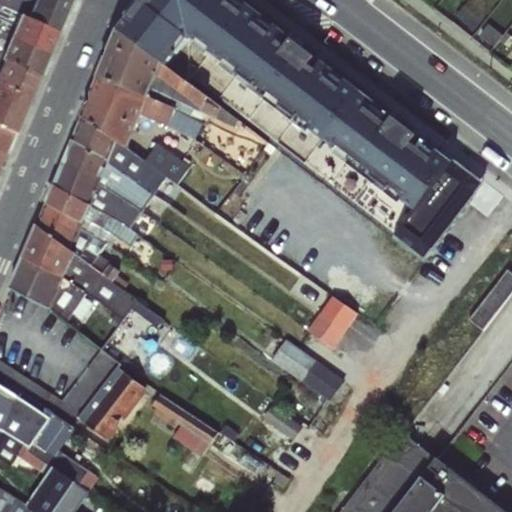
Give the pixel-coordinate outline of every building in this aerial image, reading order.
[(0,0),(30,15),(36,0),(0,0)] [(211,117),(168,96),(158,117),(201,138),(211,117)] [(85,125),(80,138),(97,145),(102,132),(85,125)] [(40,224),(14,290),(76,314),(92,292),(119,312),(129,316),(142,297),(124,284),(97,274),(92,280),(75,274),(96,218),(82,236),(94,206),(136,222),(149,206),(148,208),(171,177),(187,183),(194,163),(164,140),(152,155),(104,137),(96,147),(75,138),(45,216),(40,224)] [(511,268),(510,267),(477,320),(491,329),(511,294),(511,268)] [(337,293),(312,329),(339,347),(364,311),(337,293)] [(277,358),(333,400),(349,380),(292,337),(277,358)] [(83,417),(113,441),(155,389),(125,365),(83,417)] [(0,433),(52,467),(90,492),(100,478),(61,452),(74,429),(53,414),(51,418),(0,386),(0,433)] [(165,394),(155,410),(183,427),(177,436),(207,455),(223,430),(165,394)] [(276,407),(270,416),(297,436),(304,427),(276,407)] [(0,459),(39,485),(52,467),(0,433),(0,459)] [(501,511),(402,434),(341,511),(501,511)] [(52,467),(39,485),(27,504),(0,490),(0,511),(76,511),(90,492),(52,467)]
